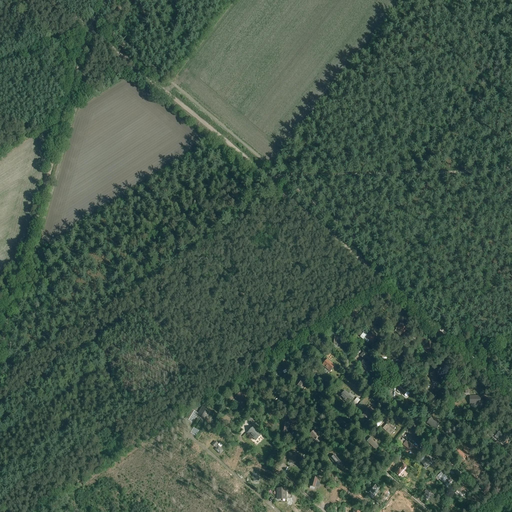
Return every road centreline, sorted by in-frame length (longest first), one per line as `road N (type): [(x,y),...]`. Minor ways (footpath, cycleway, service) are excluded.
road 1 (track): [(89,29),(0,349)]
road 2 (track): [(511,390),(269,180)]
road 3 (track): [(511,169),(269,180)]
road 4 (track): [(269,180),(96,35)]
road 5 (track): [(507,509),(346,367)]
road 6 (track): [(428,511),(283,385)]
road 7 (track): [(324,511),(226,427)]
